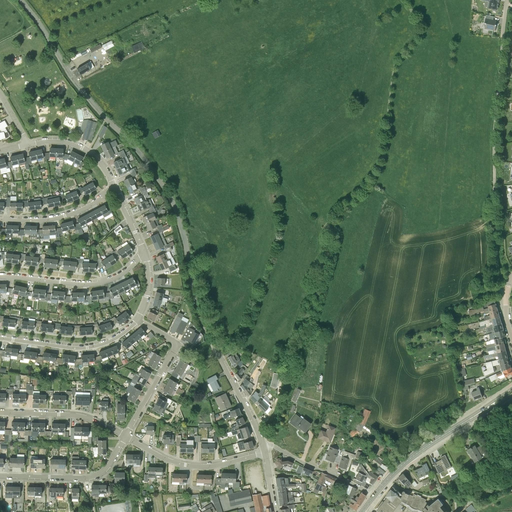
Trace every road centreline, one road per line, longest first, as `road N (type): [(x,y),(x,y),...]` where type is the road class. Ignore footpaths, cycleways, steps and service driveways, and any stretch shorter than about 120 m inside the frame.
road 1 (residential): [(263,447),(198,311),(170,197),(90,103),(20,0)]
road 2 (residential): [(505,0),(493,137),(496,259)]
road 3 (residential): [(124,436),(178,343),(136,319)]
road 4 (residential): [(0,276),(96,283),(143,251)]
road 5 (residential): [(264,452),(184,463),(124,436)]
road 6 (residential): [(0,475),(96,477),(124,436)]
road 7 (residential): [(0,338),(85,348),(108,342),(136,319)]
road 8 (residential): [(124,436),(79,414),(0,411)]
road 9 (residential): [(0,218),(64,215),(114,187)]
road 10 (residential): [(373,496),(263,447)]
